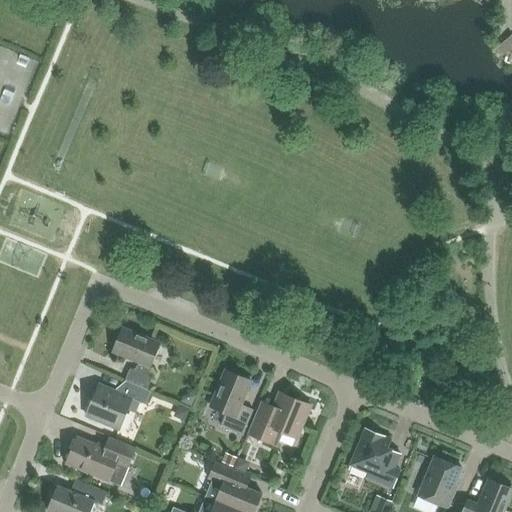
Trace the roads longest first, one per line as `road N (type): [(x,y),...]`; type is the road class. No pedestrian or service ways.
road 1 (residential): [(350,390),(96,287),(42,413)]
road 2 (residential): [(511,457),(350,390)]
road 3 (residential): [(304,511),(350,390)]
